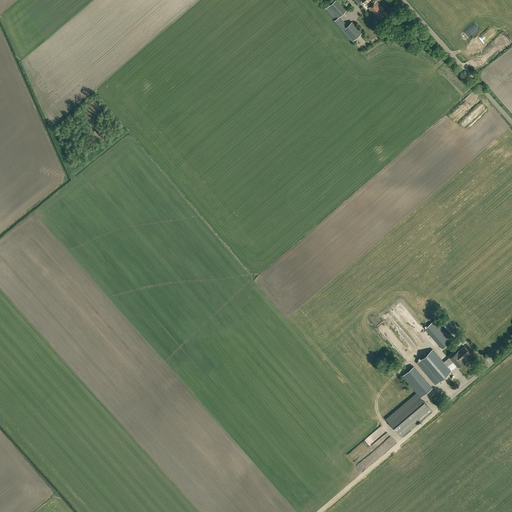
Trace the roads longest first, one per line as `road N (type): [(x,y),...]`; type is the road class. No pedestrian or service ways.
road 1 (unclassified): [(405,0),(511,120)]
road 2 (track): [(385,423),(401,442),(319,511)]
road 3 (unclassified): [(511,345),(421,424)]
